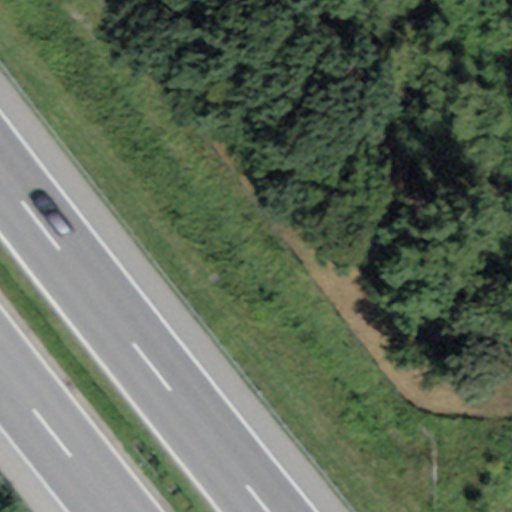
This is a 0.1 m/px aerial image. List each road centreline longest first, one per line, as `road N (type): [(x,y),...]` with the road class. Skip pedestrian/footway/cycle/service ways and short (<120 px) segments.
road 1 (motorway): [(268,511),(0,180)]
road 2 (motorway): [(0,371),(114,511)]
road 3 (track): [(511,318),(468,189)]
